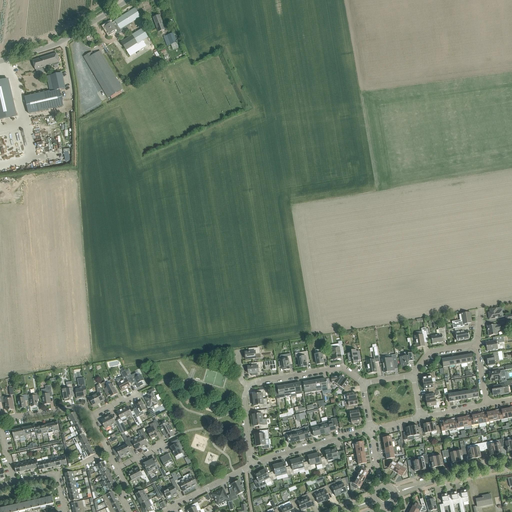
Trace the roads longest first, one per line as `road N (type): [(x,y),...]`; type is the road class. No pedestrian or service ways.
road 1 (unclassified): [(0,62),(64,40),(119,5)]
road 2 (residential): [(371,429),(251,466)]
road 3 (residential): [(364,383),(336,368),(247,386)]
road 4 (unclassified): [(393,493),(511,463)]
